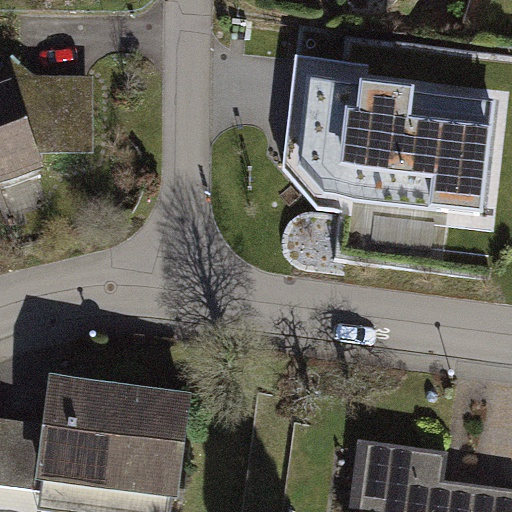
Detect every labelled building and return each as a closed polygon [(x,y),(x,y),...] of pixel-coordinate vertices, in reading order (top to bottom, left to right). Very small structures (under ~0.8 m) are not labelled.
[(0,180),(40,165),(35,151),(39,149),(89,149),(89,86),(27,86),(27,98),(16,101),(11,88),(0,92),(0,180)] [(493,106),(311,86),(303,156),(330,159),(325,199),(481,216),(493,106)] [(55,390),(53,407),(94,412),(96,396),(55,390)] [(94,412),(53,407),(50,428),(0,421),(0,487),(45,493),(46,479),(120,488),(117,511),(172,511),(186,407),(96,396),(94,412)] [(446,457),(361,446),(352,511),(511,511),(511,494),(474,489),(471,511),(440,508),(443,485),(446,457)] [(41,511),(117,511),(120,488),(46,479),(45,493),(41,511)] [(471,511),(474,489),(443,485),(440,508),(471,511)]
